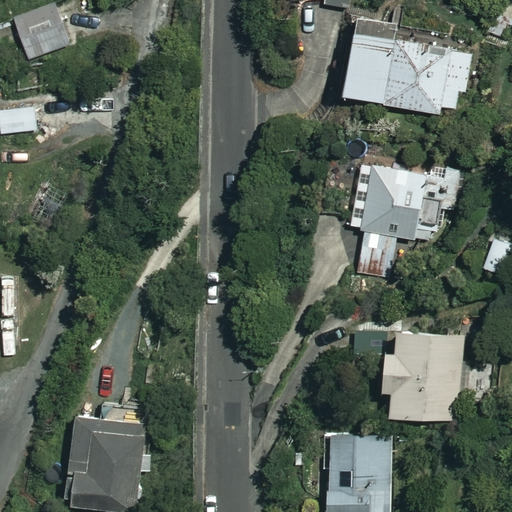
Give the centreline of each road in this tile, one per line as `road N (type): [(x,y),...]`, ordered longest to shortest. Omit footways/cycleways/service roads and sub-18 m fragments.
road 1 (residential): [(230,511),(245,0)]
road 2 (residential): [(157,0),(0,471)]
